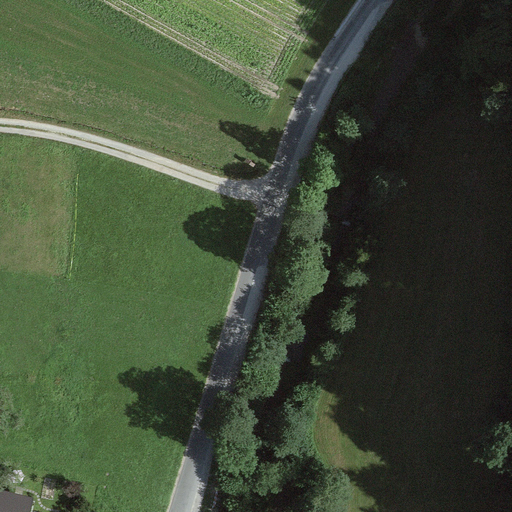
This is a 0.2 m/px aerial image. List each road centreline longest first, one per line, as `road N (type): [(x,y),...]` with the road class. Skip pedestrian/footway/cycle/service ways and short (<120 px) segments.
road 1 (unclassified): [(386,0),(297,153),(184,511)]
road 2 (track): [(0,129),(55,134),(282,203)]
